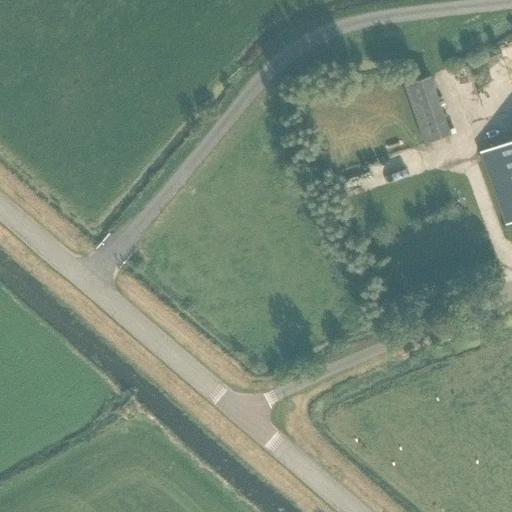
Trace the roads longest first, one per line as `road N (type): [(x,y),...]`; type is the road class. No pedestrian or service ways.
road 1 (unclassified): [(86,284),(252,86),(300,43),(363,20),(511,1)]
road 2 (residential): [(511,295),(280,395)]
road 3 (secondary): [(240,412),(86,284)]
road 4 (secondary): [(355,511),(240,412)]
